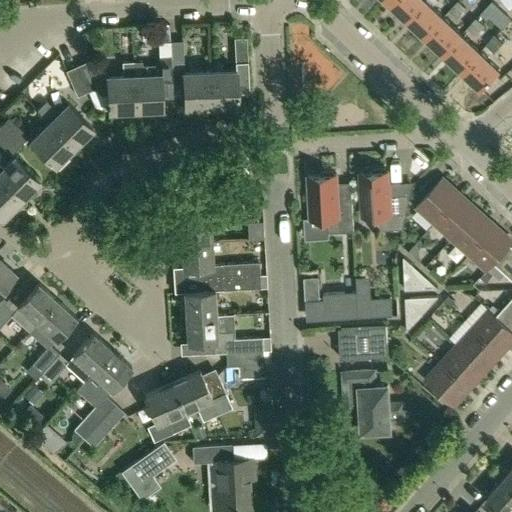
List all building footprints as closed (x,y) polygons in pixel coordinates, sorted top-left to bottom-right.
[(388,0),(389,0),(407,17),(423,0),(388,0)] [(427,0),(423,0),(407,17),(425,35),(444,15),(427,0)] [(466,8),(457,0),(456,0),(449,9),(457,17),(466,8)] [(492,0),(483,10),(502,28),(510,20),(511,18),(496,5),(492,0)] [(462,33),(461,32),(444,15),(425,35),(444,52),(462,33)] [(476,17),(467,26),(476,34),(485,25),(476,17)] [(462,33),(444,52),(462,69),(480,50),(462,33)] [(503,42),(494,34),(485,43),(494,52),(503,42)] [(248,65),(246,37),(234,37),(235,65),(248,65)] [(184,70),(184,67),(182,39),(170,40),(172,84),(183,84),(184,106),(211,105),(209,69),(184,70)] [(134,60),(136,108),(162,107),(161,95),(172,94),(172,84),(170,40),(158,40),(159,63),(143,64),(142,60),(134,60)] [(480,50),(462,69),(481,87),(499,68),(480,50)] [(107,74),(107,75),(95,75),(89,60),(77,64),(88,91),(89,91),(95,105),(108,104),(109,109),(136,108),(134,60),(122,61),(122,73),(107,74)] [(77,95),(88,91),(77,64),(66,69),(77,95)] [(236,68),(209,69),(211,105),(237,104),(236,68)] [(37,108),(49,120),(74,145),(92,127),(68,102),(58,111),(46,99),(37,108)] [(0,123),(0,124),(20,144),(28,136),(8,116),(0,123)] [(74,145),(49,120),(30,139),(55,164),(74,145)] [(0,141),(10,153),(20,144),(0,124),(0,141)] [(0,178),(20,199),(39,179),(14,155),(4,166),(0,162),(0,178)] [(362,215),(380,214),(381,229),(402,228),(412,186),(389,187),(388,170),(385,170),(385,167),(373,168),(373,171),(360,171),(362,215)] [(327,217),(328,232),(354,230),(352,203),(338,203),(336,173),(333,173),(333,170),(321,170),(321,174),(308,175),(310,218),(327,217)] [(442,176),(416,205),(434,221),(460,192),(442,176)] [(0,178),(0,215),(2,217),(20,199),(0,178)] [(240,186),(241,212),(255,211),(254,185),(240,186)] [(478,208),(460,192),(434,221),(452,237),(478,208)] [(179,215),(180,240),(211,238),(210,224),(224,223),(224,206),(208,206),(208,213),(179,215)] [(478,208),(452,237),(469,253),(495,224),(478,208)] [(493,262),(510,243),(511,241),(511,239),(495,224),(469,253),(487,269),(493,262)] [(198,277),(259,274),(259,260),(220,262),(220,263),(212,263),(211,238),(180,240),(182,266),(197,265),(198,277)] [(511,278),(511,244),(510,243),(493,262),(511,278)] [(414,265),(404,256),(403,256),(404,276),(414,265)] [(0,306),(4,302),(7,299),(0,293),(0,288),(15,272),(0,257),(0,306)] [(404,276),(404,277),(411,282),(421,271),(414,265),(404,276)] [(428,277),(421,271),(411,282),(417,288),(418,288),(428,277)] [(183,289),(185,315),(215,313),(214,288),(222,287),(222,288),(260,285),(259,274),(198,277),(199,288),(183,289)] [(304,275),(305,297),(320,297),(319,274),(304,275)] [(417,288),(411,282),(404,277),(405,289),(417,288)] [(428,277),(418,288),(438,287),(428,277)] [(17,304),(23,309),(15,318),(28,330),(36,321),(56,299),(37,282),(17,304)] [(323,293),(324,299),(325,319),(358,317),(357,298),(357,291),(323,293)] [(417,296),(429,306),(438,296),(438,295),(417,296)] [(392,296),(357,298),(358,317),(393,315),(393,313),(383,314),(382,298),(392,297),(392,296)] [(405,297),(406,309),(412,303),(417,296),(405,297)] [(417,296),(412,303),(423,313),(429,306),(417,296)] [(511,296),(496,315),(511,328),(511,296)] [(32,364),(42,372),(59,352),(50,344),(55,338),(56,339),(76,316),(56,299),(36,321),(48,332),(42,338),(42,342),(47,347),(32,364)] [(0,326),(14,311),(4,302),(0,306),(0,326)] [(423,313),(412,303),(406,309),(417,319),(423,313)] [(489,308),(473,326),(502,352),(511,340),(511,328),(496,315),(489,308)] [(417,319),(406,309),(407,330),(417,319)] [(214,348),(225,347),(225,351),(252,350),(262,349),(261,336),(251,337),(251,336),(234,337),(233,312),(215,313),(185,315),(186,340),(213,339),(214,348)] [(386,324),(338,327),(340,357),(388,354),(386,324)] [(457,343),(486,370),(502,352),(473,326),(457,343)] [(84,380),(112,348),(93,332),(73,354),(67,360),(59,352),(42,372),(52,381),(66,365),(84,380)] [(457,343),(441,361),(470,387),(486,370),(457,343)] [(84,380),(103,397),(88,413),(87,412),(73,428),(75,429),(68,437),(75,444),(105,412),(114,403),(105,395),(131,366),(112,348),(84,380)] [(262,349),(252,350),(225,351),(226,364),(240,363),(263,362),(262,349)] [(470,387),(441,361),(425,379),(454,405),(470,387)] [(263,362),(240,363),(241,375),(264,374),(263,362)] [(197,408),(203,420),(234,406),(216,367),(202,373),(200,369),(172,382),(184,409),(186,413),(197,408)] [(375,369),(343,371),(345,406),(361,405),(362,431),(391,429),(388,383),(376,384),(375,369)] [(191,424),(186,413),(184,409),(172,382),(144,394),(156,421),(147,425),(154,439),(172,431),(173,431),(191,424)] [(123,412),(114,403),(105,412),(75,444),(76,445),(71,450),(80,459),(93,445),(107,430),(106,430),(123,412)] [(174,458),(163,442),(122,471),(133,487),(174,458)] [(209,504),(211,507),(250,505),(248,470),(253,470),(253,456),(232,457),(231,442),(192,444),(193,461),(216,459),(218,487),(210,487),(208,490),(208,494),(208,501),(209,504)] [(511,482),(504,476),(487,497),(505,511),(511,511),(511,482)]
